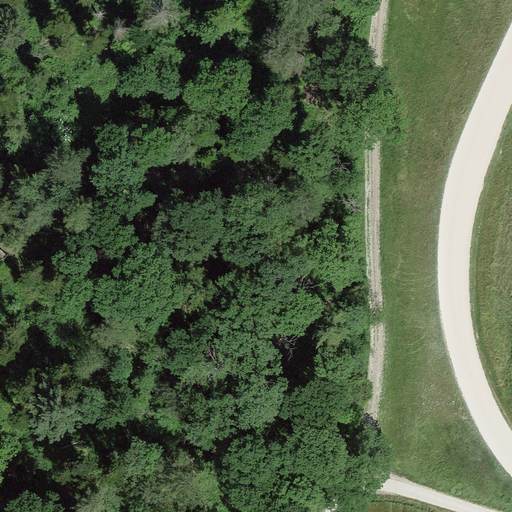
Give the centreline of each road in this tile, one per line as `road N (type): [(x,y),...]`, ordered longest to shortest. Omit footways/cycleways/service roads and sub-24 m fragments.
road 1 (unknown): [(511,99),(471,194),(454,296),(473,379),(511,453)]
road 2 (track): [(386,473),(511,510)]
